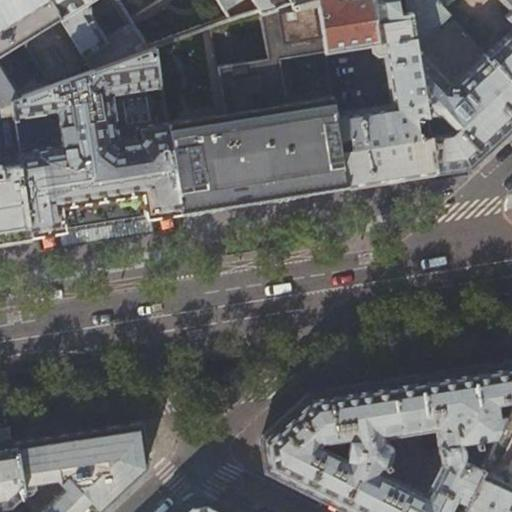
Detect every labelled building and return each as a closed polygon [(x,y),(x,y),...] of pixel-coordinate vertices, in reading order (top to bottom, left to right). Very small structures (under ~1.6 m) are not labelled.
[(0,0),(0,101),(7,99),(90,68),(47,0),(0,0)] [(47,0),(90,68),(143,49),(122,14),(120,10),(104,20),(111,32),(91,43),(86,36),(87,35),(75,15),(75,14),(74,5),(83,0),(47,0)] [(219,112),(161,120),(177,213),(186,211),(216,207),(304,192),(344,186),(332,113),(322,51),(313,0),(284,0),(269,4),(254,9),(227,18),(206,25),(219,112)] [(216,0),(220,6),(230,0),(248,0),(254,9),(269,4),(266,0),(216,0)] [(396,0),(313,0),(322,51),(380,43),(389,104),(332,113),(344,186),(382,180),(432,172),(414,55),(413,46),(407,11),(398,12),(396,0)] [(404,0),(407,11),(413,46),(447,13),(443,9),(434,0),(404,0)] [(434,0),(443,9),(451,0),(434,0)] [(511,0),(498,0),(508,10),(503,15),(507,19),(511,14),(511,28),(485,54),(511,83),(511,0)] [(150,46),(143,49),(90,68),(7,99),(27,237),(72,230),(132,220),(170,214),(177,213),(161,120),(131,125),(132,134),(115,137),(108,94),(156,86),(150,46)] [(421,53),(414,55),(432,172),(447,170),(467,167),(498,137),(511,124),(511,83),(485,54),(455,82),(448,82),(421,53)] [(0,241),(27,237),(7,99),(0,101),(0,241)] [(133,226),(171,220),(170,214),(132,220),(133,226)] [(393,381),(308,395),(259,440),(262,454),(264,469),(348,511),(455,511),(447,508),(452,497),(463,502),(477,472),(479,467),(460,458),(462,454),(462,450),(461,445),(460,442),(494,436),(504,414),(495,415),(493,401),(511,399),(511,398),(511,390),(507,363),(393,381)] [(511,398),(511,399),(504,414),(494,436),(483,459),(496,465),(511,432),(511,398)] [(80,432),(12,442),(21,495),(36,511),(95,511),(145,466),(138,422),(106,427),(106,428),(80,432)] [(0,444),(0,511),(36,511),(21,495),(12,442),(0,444)] [(511,511),(511,490),(477,472),(463,502),(458,511),(511,511)]
